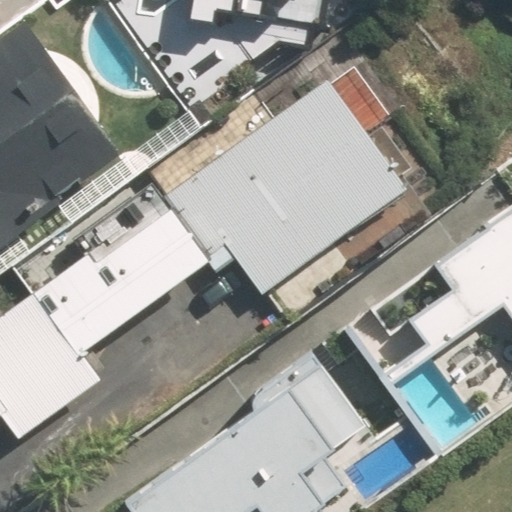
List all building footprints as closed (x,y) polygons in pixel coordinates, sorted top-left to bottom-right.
[(330,26),(367,0),(106,0),(182,104),(293,25),(330,26)] [(0,243),(129,149),(35,20),(0,46),(0,243)] [(410,186),(333,78),(0,318),(0,420),(5,416),(22,440),(111,375),(92,351),(214,263),(219,269),(237,256),(263,292),(410,186)] [(501,297),(511,311),(511,207),(438,261),(455,284),(409,317),(431,347),(501,297)] [(334,511),(354,498),(332,467),(373,436),(306,345),(241,391),(252,406),(122,500),(126,506),(117,511),(334,511)]
